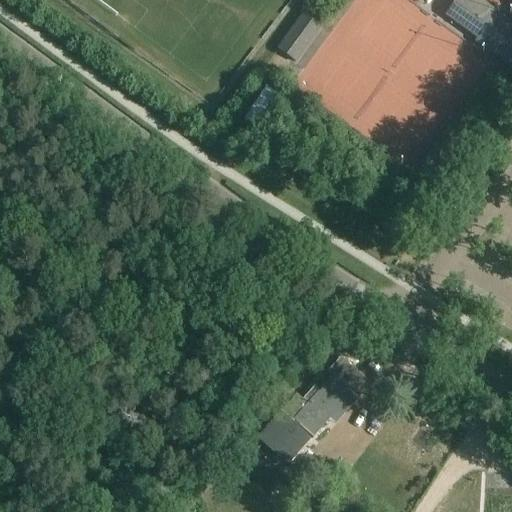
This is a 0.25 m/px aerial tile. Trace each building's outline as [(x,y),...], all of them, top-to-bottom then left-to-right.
[(511,26),(476,0),(457,0),(449,13),(481,36),(476,43),(511,69),(511,26)] [(297,63),(322,28),(305,15),(279,50),(297,63)] [(359,364),(371,349),(355,336),(343,350),(359,364)] [(296,396),(258,440),(287,466),(299,453),(340,407),(347,412),(359,398),(355,394),(366,381),(340,359),(327,373),(331,377),(318,392),(314,388),(302,401),(296,396)] [(408,401),(413,404),(418,408),(426,395),(427,394),(417,387),(408,401)]
